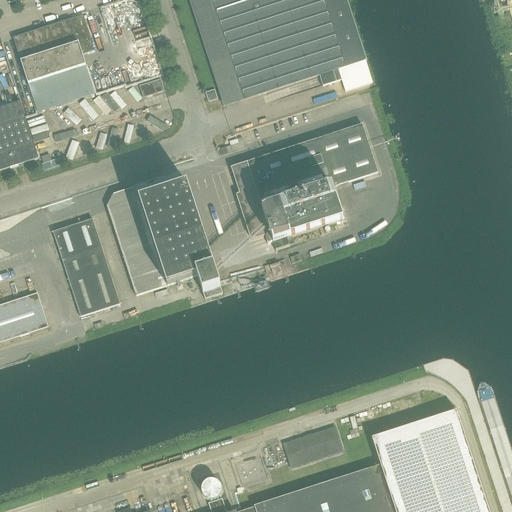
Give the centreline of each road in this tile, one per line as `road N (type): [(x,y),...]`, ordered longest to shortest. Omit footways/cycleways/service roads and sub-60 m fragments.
road 1 (unclassified): [(0,204),(195,140),(199,128),(159,0)]
road 2 (unknown): [(70,205),(102,211),(134,308)]
